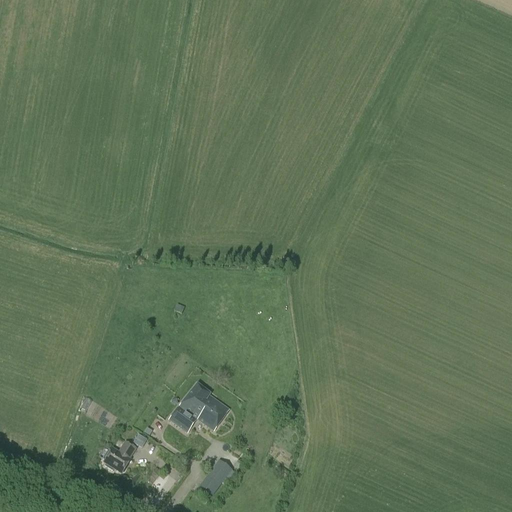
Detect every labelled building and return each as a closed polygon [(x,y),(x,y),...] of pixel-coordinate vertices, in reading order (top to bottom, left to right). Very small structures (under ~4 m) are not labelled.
[(177,306),(174,313),(181,316),(184,309),(177,306)] [(230,410),(197,385),(169,420),(187,434),(198,420),(214,432),(230,410)] [(137,435),(131,444),(141,450),(146,441),(137,435)] [(130,460),(136,450),(124,443),(118,453),(112,449),(102,464),(121,476),(131,461),(130,460)] [(213,468),(226,478),(231,472),(218,462),(213,468)]
